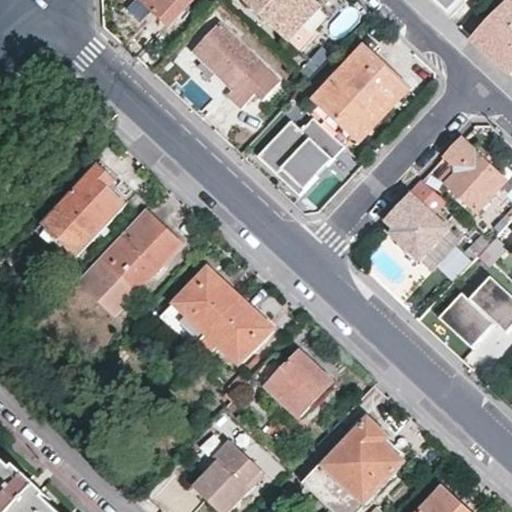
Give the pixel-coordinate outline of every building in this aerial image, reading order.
[(140,0),(168,25),(191,0),(140,0)] [(319,9),(309,0),(242,0),(241,1),(287,44),(319,9)] [(434,0),(452,16),(466,0),(434,0)] [(507,0),(474,36),(511,71),(511,4),(507,0)] [(285,78),(224,20),(196,50),(236,88),(231,93),(244,107),(259,92),(266,98),(285,78)] [(408,88),(364,46),(314,98),(354,135),(364,124),(370,129),(385,112),(381,107),(388,99),(394,104),(408,88)] [(307,80),(299,72),(293,78),(301,86),(307,80)] [(304,189),(345,146),(314,117),(302,129),(291,120),(258,155),(276,173),(282,167),(304,189)] [(506,180),(461,138),(443,157),(452,166),(440,180),(475,214),(506,180)] [(116,182),(96,164),(42,223),(78,257),(126,206),(109,190),(116,182)] [(304,189),(282,167),(276,173),(299,194),(304,189)] [(442,203),(419,182),(382,221),(391,229),(387,234),(417,262),(446,232),(448,230),(431,215),(442,203)] [(186,243),(148,207),(78,281),(117,317),(186,243)] [(457,242),(446,232),(417,262),(429,273),(457,242)] [(486,245),(477,236),(466,248),(476,257),(486,245)] [(504,249),(493,238),(486,245),(476,257),(474,258),(486,269),(504,249)] [(274,326),(209,265),(176,301),(240,363),(274,326)] [(511,316),(511,291),(501,280),(484,298),(509,321),(511,316)] [(288,363),(275,351),(265,361),(255,372),(254,373),(299,416),(332,380),(301,350),(288,363)] [(246,364),(255,372),(265,361),(256,353),(246,364)] [(357,511),(410,456),(368,416),(306,483),(335,511),(357,511)] [(248,484),(263,467),(232,438),(216,455),(219,459),(195,485),(222,511),(230,511),(252,489),(248,484)] [(60,511),(45,497),(48,494),(37,484),(24,472),(20,474),(0,455),(0,511),(60,511)] [(267,471),(263,467),(248,484),(252,489),(267,471)] [(469,511),(442,487),(418,511),(469,511)]
